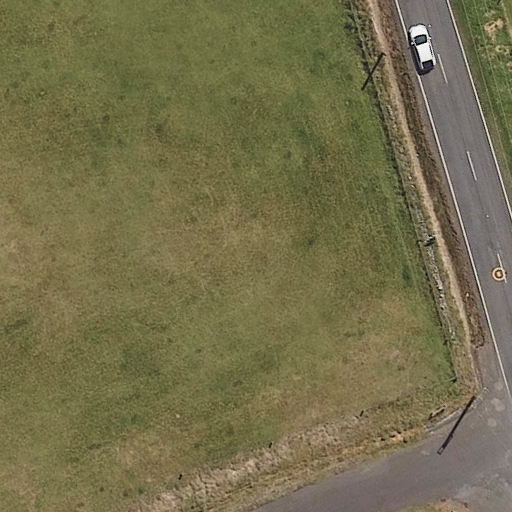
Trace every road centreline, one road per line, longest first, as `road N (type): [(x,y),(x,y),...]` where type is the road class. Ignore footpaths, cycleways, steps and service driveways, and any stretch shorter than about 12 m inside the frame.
road 1 (tertiary): [(511,298),(426,0)]
road 2 (residential): [(511,441),(316,511)]
